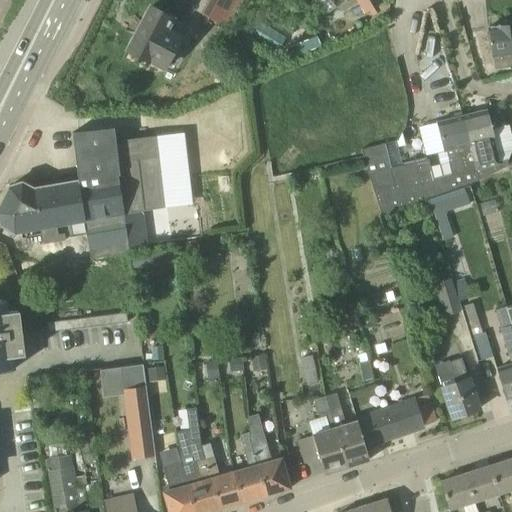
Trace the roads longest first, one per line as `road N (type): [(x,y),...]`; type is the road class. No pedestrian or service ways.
road 1 (secondary): [(0,115),(61,0)]
road 2 (residential): [(13,511),(0,391)]
road 3 (residential): [(293,511),(407,472)]
